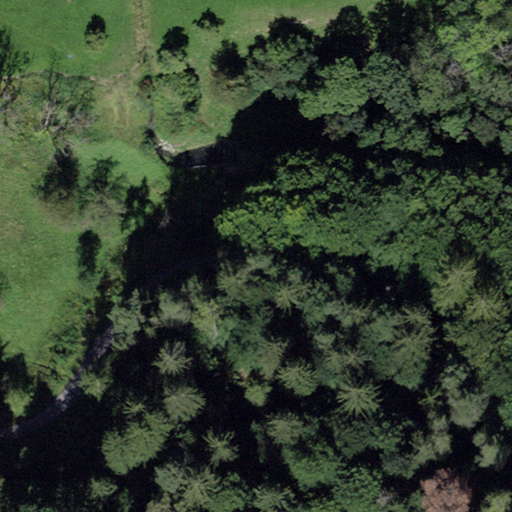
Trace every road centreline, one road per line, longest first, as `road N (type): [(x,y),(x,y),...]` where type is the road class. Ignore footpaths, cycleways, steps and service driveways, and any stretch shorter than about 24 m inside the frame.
road 1 (unclassified): [(0,430),(24,426),(70,394),(103,329),(161,275),(290,257),(367,272),(422,306),(511,432)]
road 2 (track): [(0,476),(145,482),(205,511)]
